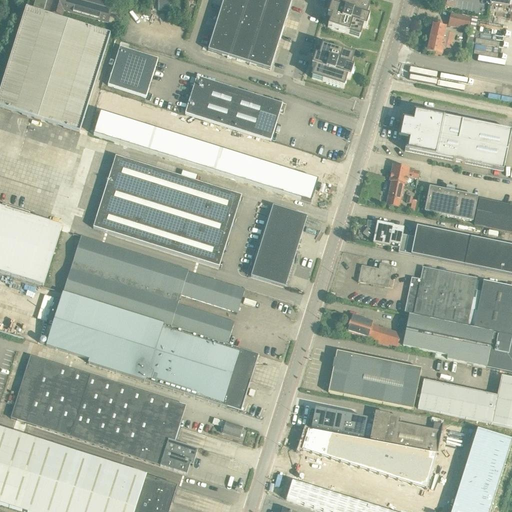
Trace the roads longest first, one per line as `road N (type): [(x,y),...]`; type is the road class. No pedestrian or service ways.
road 1 (unclassified): [(249,511),(383,83)]
road 2 (unknown): [(339,225),(255,203),(229,277)]
road 3 (unknown): [(360,156),(511,188)]
road 4 (unclassified): [(383,83),(511,111)]
